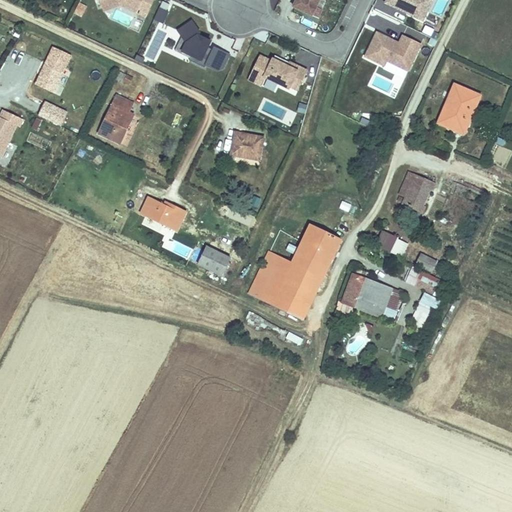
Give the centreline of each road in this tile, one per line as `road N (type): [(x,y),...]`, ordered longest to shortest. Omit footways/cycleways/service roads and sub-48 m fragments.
road 1 (track): [(0,185),(287,323),(309,324),(320,310)]
road 2 (residential): [(464,0),(421,86),(380,203),(356,231),(320,310)]
road 3 (track): [(244,511),(310,377),(320,310)]
road 4 (residential): [(365,0),(340,53),(239,6)]
